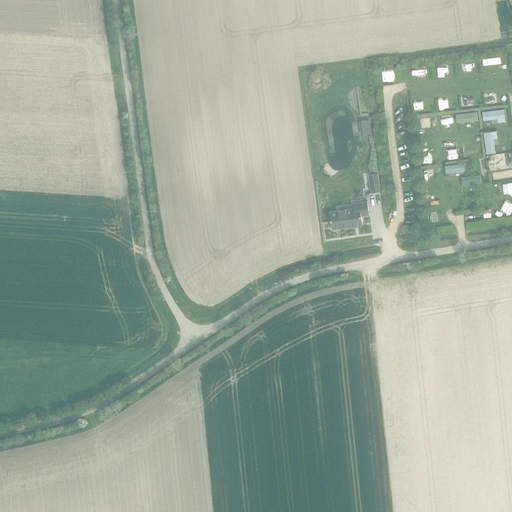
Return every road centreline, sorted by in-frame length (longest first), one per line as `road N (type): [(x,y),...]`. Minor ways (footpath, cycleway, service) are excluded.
road 1 (unclassified): [(116,0),(151,263),(192,338)]
road 2 (unclassified): [(192,338),(303,277),(511,237)]
road 3 (unclassified): [(0,431),(89,410),(192,338)]
